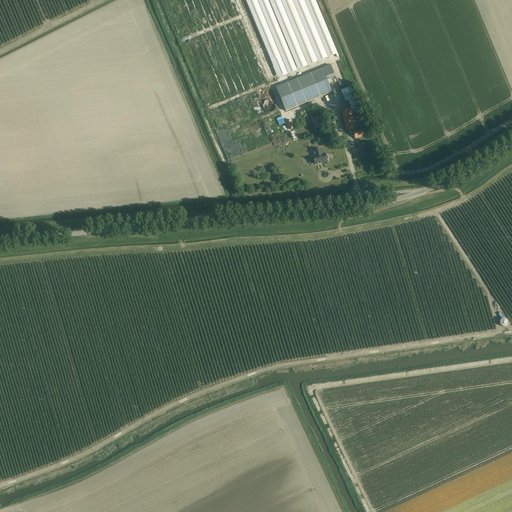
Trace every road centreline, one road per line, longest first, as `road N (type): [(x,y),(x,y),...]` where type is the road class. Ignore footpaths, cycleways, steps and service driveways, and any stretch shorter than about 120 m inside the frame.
road 1 (track): [(0,486),(237,379),(509,329),(500,310)]
road 2 (tertiary): [(0,241),(408,200),(511,142)]
